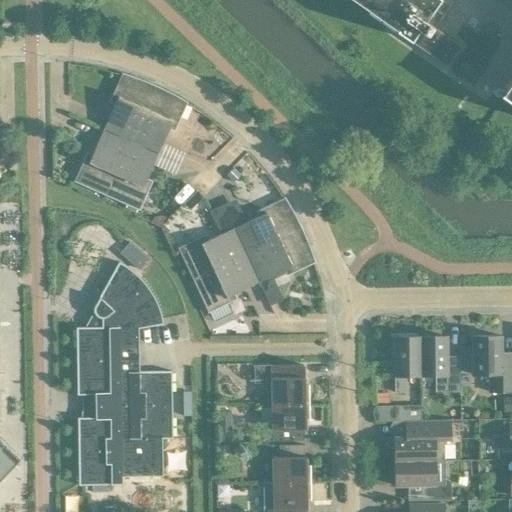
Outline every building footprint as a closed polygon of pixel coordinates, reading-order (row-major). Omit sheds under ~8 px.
[(362,0),(394,22),(397,24),(394,29),(447,66),(460,46),(434,28),(449,6),(439,0),(362,0)] [(117,98),(103,129),(131,141),(155,87),(144,82),(137,79),(130,77),(122,74),(113,96),(117,98)] [(499,92),(498,93),(511,103),(511,83),(504,95),(499,92)] [(166,91),(155,87),(131,141),(158,153),(172,122),(176,124),(186,102),(179,99),(172,95),(166,91)] [(131,141),(103,129),(89,160),(85,158),(75,180),(107,194),(131,141)] [(131,141),(107,194),(139,208),(148,187),(144,185),(158,153),(131,141)] [(196,226),(194,216),(208,213),(203,195),(173,203),(177,218),(166,221),(170,234),(196,226)] [(288,205),(284,199),(262,209),(265,213),(234,228),(246,255),(301,229),(295,219),(292,212),(288,205)] [(246,255),(234,228),(203,242),(201,238),(179,248),(194,279),(246,255)] [(302,233),(301,229),(246,255),(259,282),(290,267),(292,272),(313,261),(311,254),(308,247),(305,240),(302,233)] [(246,255),(194,279),(209,311),(230,301),(228,296),(259,282),(246,255)] [(86,327),(76,327),(77,395),(82,394),(85,402),(83,405),(82,409),(81,417),(77,417),(78,485),(122,484),(122,476),(163,476),(162,438),(172,438),(171,371),(139,371),(138,328),(163,324),(163,322),(162,318),(158,304),(151,291),(142,280),(131,270),(119,261),(95,304),(93,308),(94,312),(96,316),(86,327)] [(511,361),(500,361),(500,335),(472,336),(473,374),(489,374),(490,392),(511,391),(511,361)] [(420,337),(421,375),(435,375),(435,391),(460,391),(460,356),(446,356),(446,336),(420,337)] [(421,375),(420,337),(394,337),(395,392),(406,392),(406,375),(421,375)] [(272,403),(309,402),(309,385),(303,385),(303,365),(271,365),(272,403)] [(388,403),(388,393),(375,393),(375,403),(388,403)] [(309,420),(309,402),(272,403),(272,440),(304,440),(304,420),(309,420)] [(413,421),(421,420),(421,405),(395,405),(395,421),(413,420),(413,421)] [(421,420),(413,421),(413,436),(394,437),(394,461),(444,460),(444,443),(450,439),(450,420),(421,420)] [(0,480),(20,459),(0,439),(0,480)] [(273,483),(310,482),(310,465),(305,465),(304,445),(279,445),(279,457),(272,457),(273,483)] [(444,460),(394,461),(395,485),(409,485),(410,501),(451,500),(451,482),(444,478),(444,460)] [(310,482),(273,483),(263,483),(264,511),(268,511),(267,511),(305,511),(305,500),(311,500),(310,482)]
